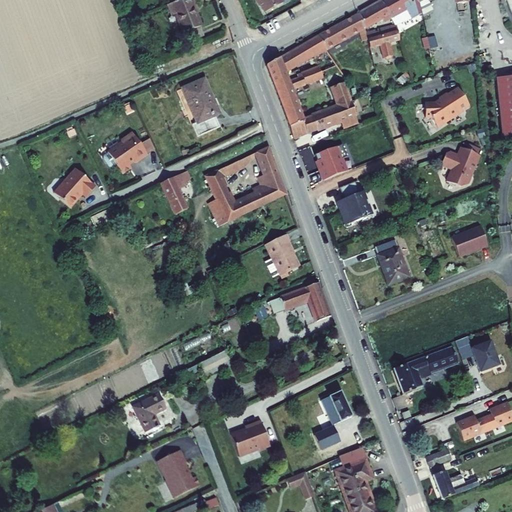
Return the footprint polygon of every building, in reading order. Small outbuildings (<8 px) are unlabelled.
[(168,0),(167,1),(171,12),(175,11),(182,29),(184,29),(187,38),(204,32),(200,23),(201,22),(193,0),(168,0)] [(282,0),(258,0),(266,13),(285,3),(282,0)] [(384,0),(382,0),(362,12),(366,27),(385,17),(387,21),(394,18),(384,0)] [(421,2),(420,0),(384,0),(394,18),(407,10),(413,20),(424,13),(421,2)] [(435,11),(429,0),(457,0),(458,1),(462,0),(420,0),(421,2),(424,13),(425,16),(435,11)] [(362,12),(322,33),(330,47),(366,27),(362,12)] [(402,40),(398,25),(382,30),(383,35),(378,36),(377,33),(369,35),(372,46),(372,47),(382,45),(385,58),(386,58),(388,59),(394,57),(395,55),(396,55),(393,42),(402,40)] [(322,33),(291,51),(299,64),(330,47),(322,33)] [(439,35),(431,37),(434,47),(442,45),(439,35)] [(294,83),(292,79),(289,70),(299,64),(291,51),(270,64),(279,88),(294,83)] [(307,120),(306,117),(295,88),(326,76),(321,65),(304,71),(306,74),(292,79),(294,83),(279,88),(293,125),(306,120),(307,120)] [(331,74),(342,103),(355,100),(348,81),(349,79),(346,72),(345,71),(340,73),(339,71),(331,74)] [(511,74),(491,77),(499,137),(511,135),(511,74)] [(204,79),(182,89),(196,123),(191,125),(197,137),(219,128),(214,116),(219,114),(204,79)] [(441,100),(436,103),(426,104),(427,117),(433,117),(440,128),(452,120),(450,118),(454,116),(455,118),(466,111),(464,109),(471,104),(460,88),(449,94),(448,93),(440,98),(441,100)] [(315,114),(320,128),(345,119),(359,114),(360,114),(355,100),(342,103),(315,114)] [(315,114),(306,117),(307,120),(306,120),(311,132),(320,128),(315,114)] [(359,114),(345,119),(347,126),(361,121),(359,114)] [(306,120),(293,125),(297,137),(311,132),(306,120)] [(122,140),(108,150),(122,171),(131,165),(129,162),(135,159),(136,161),(147,153),(132,131),(120,138),(122,140)] [(344,154),(339,142),(311,153),(320,178),(343,169),(338,156),(344,154)] [(452,150),(449,151),(445,163),(455,167),(451,179),(465,185),(471,182),(474,173),(476,172),(484,153),(481,151),(483,146),(471,142),(470,147),(464,145),(461,153),(459,157),(455,156),(457,152),(452,150)] [(231,220),(289,192),(271,143),(207,173),(219,199),(220,198),(231,220)] [(77,167),(55,191),(71,206),(84,192),(87,195),(97,185),(77,167)] [(191,182),(186,170),(163,181),(180,214),(192,209),(181,187),(191,182)] [(360,191),(355,179),(341,185),(345,197),(337,200),(347,225),(356,222),(358,219),(373,213),(364,189),(360,191)] [(219,199),(212,202),(223,224),(231,220),(220,198),(219,199)] [(483,225),(454,235),(461,255),(490,244),(483,225)] [(289,240),(285,233),(264,243),(272,258),(280,274),(299,265),(287,241),(289,240)] [(397,238),(378,245),(392,283),(411,276),(397,238)] [(280,274),(272,258),(265,261),(273,277),(280,274)] [(318,281),(279,295),(284,308),(309,298),(317,320),(331,315),(318,281)] [(456,345),(397,367),(407,393),(427,386),(424,377),(421,371),(432,366),(435,373),(463,362),(456,345)] [(222,346),(194,360),(197,366),(201,374),(230,360),(222,346)] [(483,351),(464,358),(466,364),(486,357),(483,351)] [(486,357),(466,364),(472,378),(491,370),(486,357)] [(194,360),(183,366),(186,372),(197,366),(194,360)] [(432,366),(421,371),(424,377),(435,373),(432,366)] [(340,389),(310,402),(312,408),(324,403),(329,414),(312,421),(316,430),(351,415),(340,389)] [(160,391),(133,404),(146,430),(161,422),(156,412),(166,405),(160,391)] [(459,421),(467,440),(511,421),(511,404),(510,400),(492,408),(494,413),(479,419),(477,414),(459,421)] [(249,428),(234,434),(242,456),(261,449),(262,450),(273,446),(264,421),(248,426),(249,428)] [(331,426),(316,432),(320,440),(334,434),(331,426)] [(449,446),(427,454),(430,464),(452,455),(449,446)] [(160,459),(169,477),(168,479),(177,496),(203,482),(199,474),(194,475),(187,460),(188,459),(183,447),(160,459)] [(342,466),(362,458),(359,449),(338,457),(342,466)] [(342,466),(332,470),(348,511),(357,511),(362,510),(362,511),(374,511),(362,481),(370,478),(362,458),(342,466)] [(445,468),(433,473),(442,495),(471,484),(469,478),(465,479),(461,471),(448,476),(445,468)] [(303,492),(313,489),(307,471),(287,480),(290,486),(299,482),(303,492)] [(478,474),(469,478),(471,484),(480,481),(478,474)] [(205,496),(204,493),(195,497),(198,504),(207,500),(210,508),(221,503),(216,492),(205,496)] [(198,504),(195,497),(183,503),(185,510),(198,504)] [(185,510),(183,503),(171,509),(172,510),(172,511),(184,511),(186,511),(185,510)]
